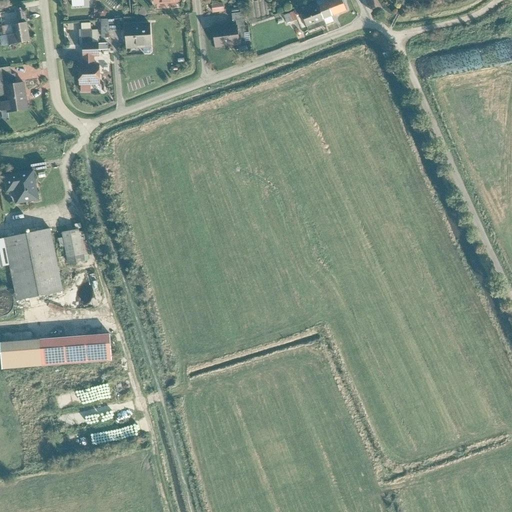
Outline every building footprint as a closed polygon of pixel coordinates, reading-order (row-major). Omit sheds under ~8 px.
[(333,18),(347,13),(342,0),(340,0),(328,4),(333,18)] [(224,4),(212,5),(213,14),(224,13),(224,4)] [(322,22),(333,18),(328,4),(317,8),(322,22)] [(0,18),(10,17),(9,7),(0,8),(0,18)] [(17,21),(27,20),(25,8),(16,9),(17,21)] [(305,28),(322,22),(317,8),(301,14),(305,28)] [(288,26),(298,21),(294,12),(284,16),(288,26)] [(243,15),(232,16),(232,22),(235,22),(235,27),(238,27),(238,28),(244,28),(243,15)] [(124,41),(123,20),(101,22),(102,43),(124,41)] [(8,46),(32,42),(28,23),(14,25),(16,33),(6,35),(8,46)] [(152,54),(152,48),(151,24),(124,26),(126,50),(144,49),(144,55),(152,54)] [(101,86),(100,66),(97,66),(97,58),(100,58),(99,31),(92,31),(92,25),(82,25),(83,31),(80,31),(80,44),(83,44),(84,66),(78,66),(78,86),(81,86),(82,93),(91,93),(91,86),(101,86)] [(215,48),(239,46),(238,28),(238,27),(235,27),(214,28),(215,48)] [(0,86),(2,86),(17,84),(16,74),(12,75),(11,68),(0,69),(0,86)] [(28,110),(24,83),(17,84),(2,86),(5,101),(0,102),(0,105),(1,114),(28,110)] [(16,206),(39,201),(33,171),(3,176),(6,193),(13,192),(16,206)] [(16,303),(64,293),(51,230),(0,240),(0,268),(9,267),(16,303)] [(79,230),(62,233),(63,239),(59,240),(61,248),(64,247),(68,265),(85,261),(79,230)] [(0,290),(0,317),(2,318),(8,315),(12,310),(14,303),(12,297),(7,292),(1,290),(0,290)] [(108,336),(0,343),(0,362),(1,371),(110,363),(108,336)]
